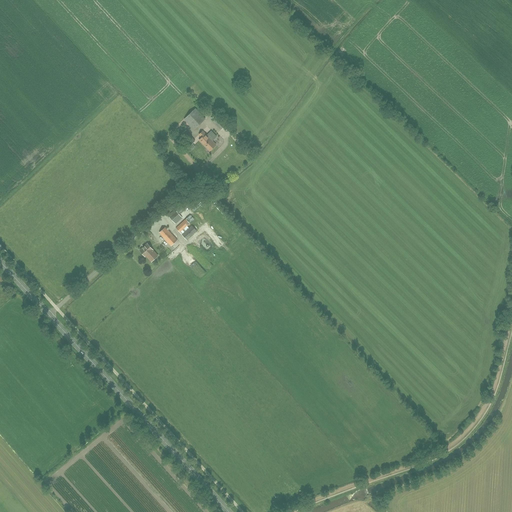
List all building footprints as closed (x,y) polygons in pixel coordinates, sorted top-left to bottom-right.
[(194,130),(202,122),(192,112),(184,120),(194,130)] [(227,124),(218,116),(213,121),(221,130),(227,124)] [(190,146),(195,142),(186,131),(181,135),(190,146)] [(202,138),(199,140),(210,151),(216,145),(212,141),(217,137),(211,132),(207,136),(203,132),(199,135),(202,138)] [(181,212),(189,206),(185,201),(177,207),(181,212)] [(175,224),(182,218),(176,211),(175,210),(168,216),(175,224)] [(191,242),(197,236),(185,222),(179,228),(191,242)] [(217,242),(221,238),(207,224),(199,231),(202,235),(206,231),(217,242)] [(171,246),(177,240),(168,230),(168,231),(165,227),(159,233),(163,236),(162,237),(171,246)] [(205,238),(200,242),(208,251),(213,247),(205,238)] [(153,250),(147,244),(140,251),(145,257),(146,256),(152,262),(158,256),(153,250)] [(186,260),(190,266),(195,263),(192,257),(186,260)]
